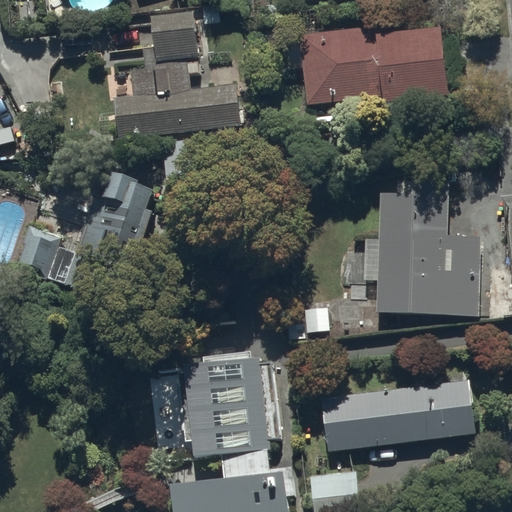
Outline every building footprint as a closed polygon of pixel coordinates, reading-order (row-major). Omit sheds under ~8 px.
[(189,74),(201,72),(194,13),(151,18),(155,46),(143,48),(145,68),(132,70),(135,95),(116,97),(121,139),(241,124),(236,84),(191,89),(189,74)] [(388,34),(290,41),(293,78),(308,77),(310,112),(386,106),(387,115),(451,111),(447,42),(388,46),(388,34)] [(213,144),(164,150),(168,191),(218,185),(213,144)] [(43,229),(29,225),(15,274),(152,314),(168,260),(142,252),(154,212),(147,209),(153,188),(136,183),(138,179),(113,172),(105,198),(91,195),(74,254),(58,249),(61,237),(42,231),(43,229)] [(452,194),(417,194),(417,204),(383,203),(382,247),(369,247),(368,290),(381,290),(380,323),(483,325),(484,245),(451,244),(452,194)] [(331,314),(307,316),(309,339),(332,338),(331,314)] [(227,489),(172,494),(174,511),(289,511),(289,508),(296,507),(292,478),(273,480),(271,461),(274,461),(273,449),(282,448),(273,364),(184,373),(194,471),(225,468),(227,489)] [(472,387),(328,405),(335,462),(479,444),(472,387)] [(362,511),(360,477),(311,480),(313,511),(362,511)]
